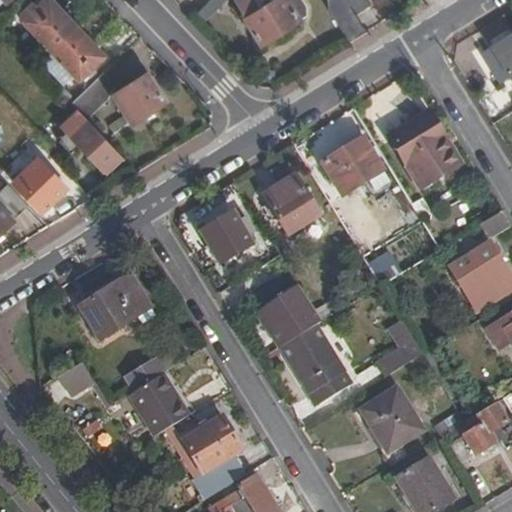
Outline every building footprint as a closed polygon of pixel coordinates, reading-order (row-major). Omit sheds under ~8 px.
[(59,0),(44,0),(26,17),(54,47),(80,22),(59,0)] [(268,0),(246,13),(263,42),(302,19),(297,9),(305,3),(303,0),(268,0)] [(350,0),(324,0),(351,40),(368,29),(357,11),(350,0)] [(367,0),(350,0),(357,11),(370,3),(367,0)] [(81,76),(107,52),(80,22),(54,47),(81,76)] [(483,59),(497,82),(511,72),(511,31),(490,45),(494,52),(483,59)] [(490,45),(479,52),(483,59),(494,52),(490,45)] [(61,84),(68,78),(48,56),(42,62),(61,84)] [(149,71),(115,91),(134,120),(167,100),(149,71)] [(114,85),(105,76),(77,101),(81,106),(89,115),(111,94),(108,90),(114,85)] [(74,132),(110,170),(126,155),(89,115),(81,106),(70,115),(80,126),(74,132)] [(424,180),(458,158),(428,107),(394,130),(424,180)] [(344,190),(384,165),(365,133),(324,158),(344,190)] [(43,208),(69,186),(34,147),(8,169),(43,208)] [(461,154),(469,167),(475,163),(467,150),(461,154)] [(290,229),(321,209),(297,170),(265,189),(290,229)] [(0,231),(31,202),(13,183),(0,195),(0,231)] [(425,195),(416,202),(420,210),(424,215),(433,209),(425,195)] [(408,203),(414,214),(420,210),(416,202),(414,199),(408,203)] [(483,218),(492,231),(510,219),(502,206),(483,218)] [(223,258),(253,240),(235,208),(204,226),(223,258)] [(454,261),(479,302),(511,281),(511,268),(492,236),(454,261)] [(100,333),(150,301),(130,269),(80,300),(100,333)] [(284,342),(320,320),(297,286),(263,310),(284,342)] [(501,346),(511,338),(511,309),(488,324),(501,346)] [(402,342),(378,356),(387,371),(425,348),(403,314),(391,322),(402,342)] [(284,342),(318,400),(344,383),(332,361),(340,356),(320,320),(284,342)] [(171,342),(127,369),(137,385),(166,367),(181,357),(171,342)] [(435,346),(426,351),(444,380),(453,374),(435,346)] [(340,356),(332,361),(344,383),(353,378),(340,356)] [(80,365),(57,379),(72,398),(93,386),(80,365)] [(137,385),(131,389),(156,431),(191,410),(183,396),(166,367),(137,385)] [(453,374),(444,380),(452,393),(460,387),(453,374)] [(390,450),(427,427),(401,384),(365,407),(390,450)] [(190,392),(183,396),(191,410),(198,406),(190,392)] [(504,396),(503,395),(467,417),(447,429),(453,439),(467,430),(478,449),(498,437),(492,428),(510,416),(502,403),(506,400),(504,396)] [(461,407),(437,422),(443,432),(447,429),(467,417),(461,407)] [(223,409),(184,434),(204,467),(235,450),(245,443),(223,409)] [(184,434),(177,438),(196,472),(204,467),(184,434)] [(247,470),(235,450),(204,467),(196,472),(194,474),(208,494),(247,470)] [(422,511),(423,511),(455,493),(432,455),(401,474),(422,511)] [(239,481),(242,486),(256,511),(257,511),(279,511),(280,511),(256,471),(239,481)] [(229,511),(235,509),(236,511),(254,511),(256,511),(242,486),(211,505),(215,511),(229,511)]
